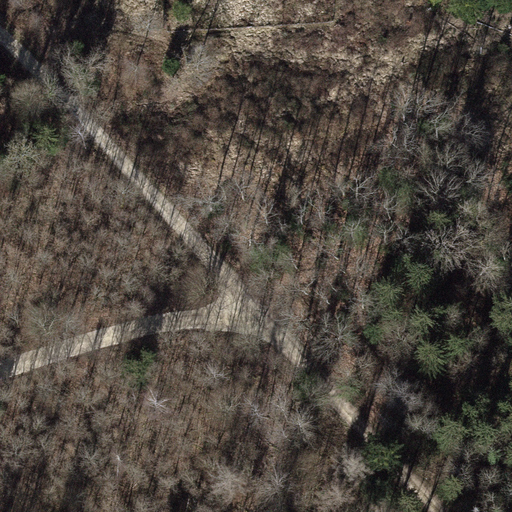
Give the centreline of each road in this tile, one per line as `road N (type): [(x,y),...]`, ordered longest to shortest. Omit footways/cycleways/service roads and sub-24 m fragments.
road 1 (track): [(0,33),(441,511)]
road 2 (track): [(0,375),(97,339),(260,313)]
